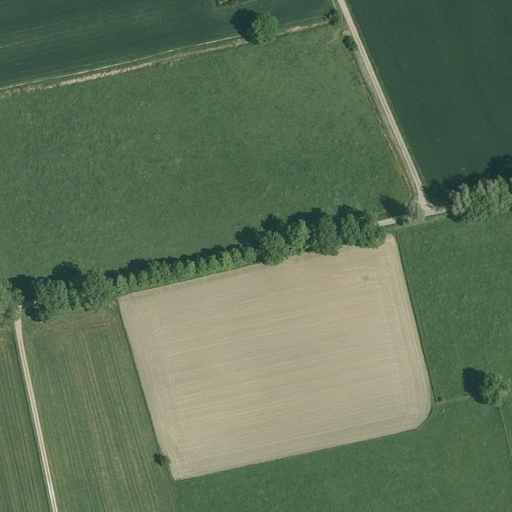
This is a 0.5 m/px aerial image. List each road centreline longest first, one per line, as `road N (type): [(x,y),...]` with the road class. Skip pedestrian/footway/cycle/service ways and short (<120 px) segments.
road 1 (unclassified): [(0,311),(511,191)]
road 2 (unknown): [(11,309),(54,511)]
